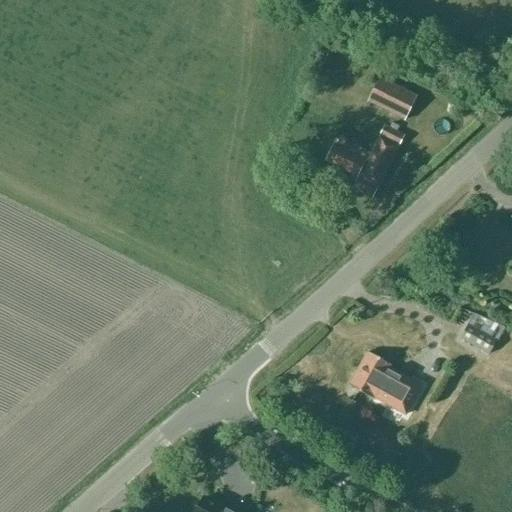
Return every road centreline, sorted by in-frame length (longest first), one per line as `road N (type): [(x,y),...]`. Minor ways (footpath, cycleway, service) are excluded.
road 1 (unclassified): [(217,391),(511,124)]
road 2 (tertiary): [(400,511),(262,432),(217,391)]
road 3 (tertiary): [(76,511),(217,391)]
